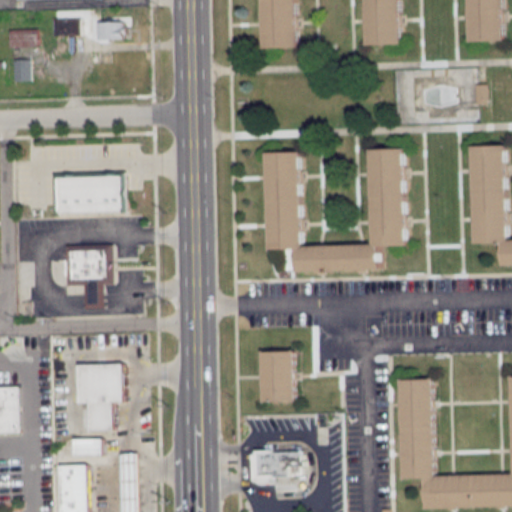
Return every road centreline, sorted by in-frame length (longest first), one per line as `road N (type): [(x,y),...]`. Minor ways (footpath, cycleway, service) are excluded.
road 1 (secondary): [(197,432),(189,0)]
road 2 (residential): [(0,119),(191,113)]
